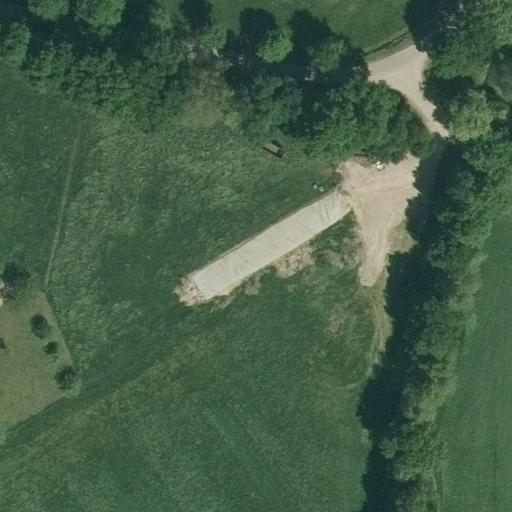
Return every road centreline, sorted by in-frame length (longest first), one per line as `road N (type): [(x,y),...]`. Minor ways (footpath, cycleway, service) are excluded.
road 1 (unclassified): [(0,2),(307,72),(339,77),(398,68)]
road 2 (unclassified): [(398,68),(459,139),(511,157)]
